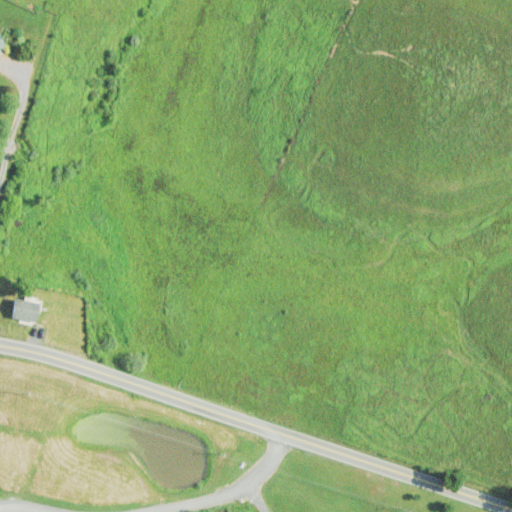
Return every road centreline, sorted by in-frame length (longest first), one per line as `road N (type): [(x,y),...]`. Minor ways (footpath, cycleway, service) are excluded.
road 1 (residential): [(511,508),(57,355),(0,344)]
road 2 (residential): [(281,431),(253,479),(217,497),(143,511)]
